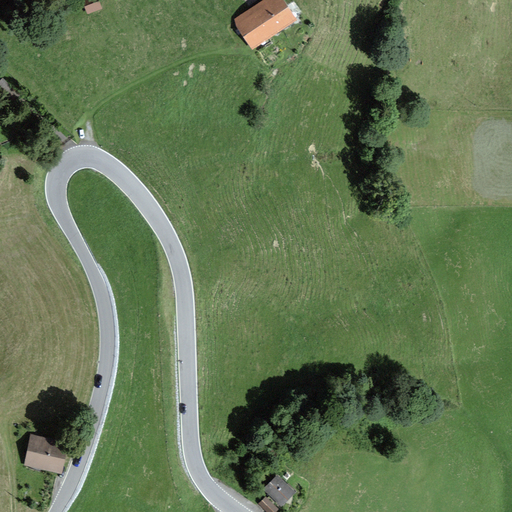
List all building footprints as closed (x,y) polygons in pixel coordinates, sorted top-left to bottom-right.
[(99,5),(95,0),(83,0),(82,1),(88,12),(99,5)] [(290,17),(278,0),(265,0),(236,20),(252,42),(290,17)] [(2,78),(0,80),(0,96),(1,98),(12,89),(2,78)] [(36,466),(58,471),(63,441),(33,435),(28,460),(36,462),(36,466)] [(280,503),(292,491),(278,476),(266,488),(280,503)] [(269,511),(271,511),(276,507),(267,499),(261,504),(269,511)]
